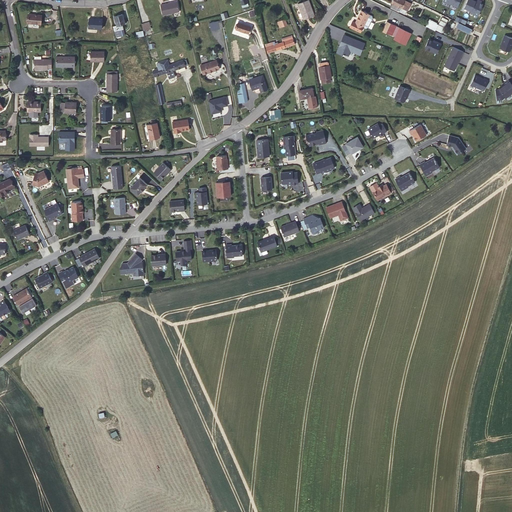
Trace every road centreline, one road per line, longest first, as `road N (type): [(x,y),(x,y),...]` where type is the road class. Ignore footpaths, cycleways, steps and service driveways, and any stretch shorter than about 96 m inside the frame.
road 1 (track): [(511,130),(387,217),(339,240),(213,279),(82,300)]
road 2 (track): [(511,256),(473,386),(460,511)]
road 3 (residential): [(206,151),(89,155),(88,87),(22,76)]
road 4 (residential): [(128,234),(82,300),(0,361)]
road 5 (residential): [(248,224),(357,182),(402,149)]
road 6 (residential): [(345,0),(276,96),(236,129)]
road 7 (residential): [(128,234),(248,224)]
